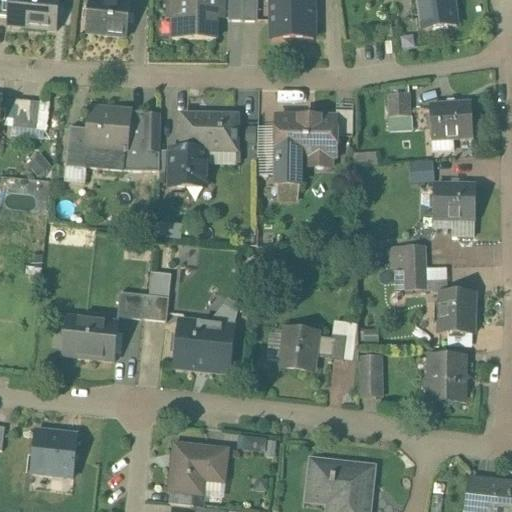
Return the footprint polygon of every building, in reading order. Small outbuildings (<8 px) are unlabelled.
[(60,0),(9,0),(6,27),(57,32),(60,0)] [(130,5),(90,0),(86,35),(126,40),(130,5)] [(223,0),(172,0),(172,41),(216,42),(216,14),(223,14),(223,0)] [(242,0),(227,0),(227,23),(242,23),(242,0)] [(257,0),(242,0),(242,23),(257,24),(257,0)] [(312,0),(271,0),(272,42),(313,42),(312,0)] [(451,0),(418,0),(423,32),(455,27),(453,12),(455,12),(453,3),(452,3),(451,0)] [(407,89),(388,90),(388,97),(407,96),(407,89)] [(388,97),(387,97),(388,120),(410,119),(409,96),(407,96),(388,97)] [(39,104),(14,101),(11,129),(36,131),(39,104)] [(456,105),(445,106),(445,107),(430,108),(432,150),(445,150),(445,153),(452,153),(451,141),(472,139),(470,106),(456,106),(456,105)] [(130,114),(91,110),(88,131),(85,158),(88,158),(86,170),(123,174),(130,114)] [(145,114),(130,114),(123,174),(159,174),(159,147),(143,147),(143,117),(144,117),(145,114)] [(144,117),(143,117),(143,147),(159,147),(160,117),(144,117)] [(237,118),(182,117),(181,152),(206,153),(236,153),(237,118)] [(335,120),(320,120),(299,120),(299,119),(277,119),(277,155),(303,155),(303,159),(335,160),(335,120)] [(88,131),(69,130),(65,168),(86,170),(88,158),(85,158),(88,131)] [(181,152),(170,152),(169,189),(205,190),(206,153),(181,152)] [(376,155),(353,156),(354,167),(376,166),(376,155)] [(408,162),(409,182),(433,181),(432,161),(408,162)] [(86,170),(65,168),(64,182),(84,185),(86,170)] [(300,203),(299,187),(275,188),(276,204),(300,203)] [(459,188),(450,188),(449,189),(434,189),(434,222),(473,222),(473,189),(459,189),(459,188)] [(388,272),(403,272),(403,249),(388,250),(388,272)] [(425,249),(403,249),(403,272),(425,271),(425,249)] [(425,271),(403,272),(404,294),(426,293),(425,271)] [(144,298),(119,295),(117,319),(142,322),(144,298)] [(473,297),(440,297),(439,336),(472,337),(472,321),(473,321),(474,312),(473,312),(473,297)] [(168,301),(144,298),(142,322),(165,325),(168,301)] [(118,325),(66,320),(62,359),(113,364),(118,325)] [(235,326),(178,320),(173,373),(230,378),(235,326)] [(357,328),(332,326),(331,342),(329,360),(329,362),(354,364),(357,328)] [(317,336),(284,333),(280,370),(313,374),(315,359),(329,360),(331,342),(317,341),(317,336)] [(464,361),(427,360),(426,404),(463,405),(464,361)] [(361,398),(381,398),(380,362),(360,362),(361,398)] [(77,438),(35,433),(30,475),(72,480),(77,438)] [(226,453),(174,447),(169,493),(193,496),(201,497),(203,481),(223,483),(226,453)] [(366,511),(371,471),(312,464),(308,495),(330,498),(328,511),(366,511)] [(511,511),(511,486),(468,482),(464,511),(511,511)] [(193,496),(169,493),(168,506),(192,508),(193,496)]
